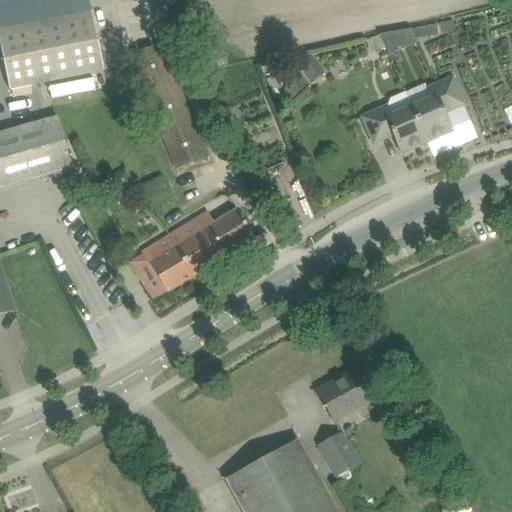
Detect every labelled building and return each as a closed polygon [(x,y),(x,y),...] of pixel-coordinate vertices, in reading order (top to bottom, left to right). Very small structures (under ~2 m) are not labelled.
[(0,30),(0,44),(10,92),(104,72),(92,11),(0,30)] [(425,28),(412,30),(416,40),(427,38),(456,31),(454,22),(425,28)] [(412,30),(380,37),(385,48),(388,55),(417,43),(416,40),(412,30)] [(372,38),(365,40),(371,54),(378,51),(385,48),(380,37),(372,38)] [(129,56),(176,170),(208,156),(161,42),(129,56)] [(431,99),(411,108),(427,143),(452,132),(444,114),(464,105),(452,78),(427,89),(431,99)] [(427,143),(411,108),(405,93),(390,99),(387,106),(361,117),(365,126),(373,145),(393,136),(401,154),(427,143)] [(0,132),(0,189),(53,174),(55,183),(73,178),(70,168),(71,168),(56,116),(0,132)] [(136,190),(146,209),(157,204),(160,211),(175,203),(162,177),(136,190)] [(81,179),(71,184),(77,194),(86,189),(81,179)] [(207,212),(185,225),(211,266),(255,239),(244,222),(237,210),(214,223),(207,212)] [(143,255),(130,264),(148,293),(162,285),(167,293),(211,266),(185,225),(159,242),(142,253),(143,255)] [(0,315),(15,310),(1,267),(0,266),(0,315)] [(317,392),(327,410),(335,423),(379,398),(371,384),(361,367),(317,392)] [(342,434),(319,446),(336,478),(348,471),(359,465),(342,434)] [(225,480),(236,499),(242,511),(337,511),(307,457),(298,440),(225,480)]
